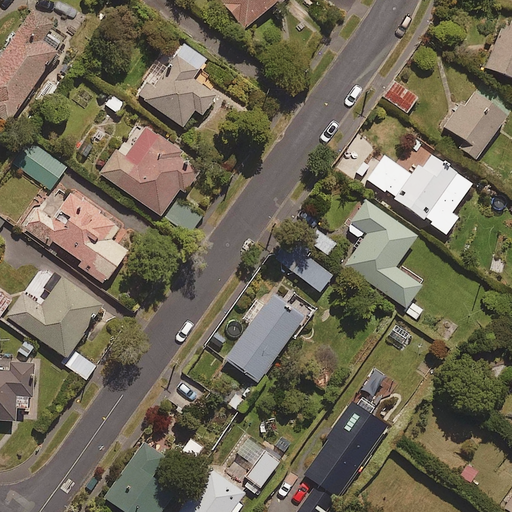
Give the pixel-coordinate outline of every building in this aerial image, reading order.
[(64,0),(56,11),(73,23),(80,12),(64,0)] [(282,4),(278,0),(219,0),(246,33),(282,4)] [(57,28),(35,12),(0,63),(0,120),(10,127),(59,57),(44,46),(57,28)] [(511,24),(506,22),(484,73),(511,85),(511,24)] [(208,64),(183,46),(144,101),(185,130),(196,113),(205,119),(218,100),(194,83),(208,64)] [(419,100),(395,83),(384,98),(408,116),(419,100)] [(510,124),(473,94),(445,129),(465,145),(460,150),(477,164),(510,124)] [(110,96),(102,107),(119,119),(127,108),(110,96)] [(181,193),(186,197),(201,177),(177,160),(182,153),(148,129),(126,161),(116,154),(101,175),(163,219),(165,215),(192,234),(205,215),(178,197),(181,193)] [(67,170),(37,149),(22,171),(52,191),(67,170)] [(477,192),(431,155),(395,200),(426,225),(446,200),(461,212),(477,192)] [(66,205),(52,194),(26,230),(48,247),(52,242),(85,267),(82,270),(107,288),(130,257),(112,243),(121,231),(73,196),(66,205)] [(419,242),(367,203),(351,224),(368,237),(346,267),(418,320),(423,312),(414,305),(424,291),(397,271),(419,242)] [(336,245),(316,232),(309,244),(329,257),(336,245)] [(334,278),(314,262),(301,279),(321,295),(334,278)] [(104,310),(63,281),(44,309),(24,296),(8,320),(68,362),(104,310)] [(293,296),(286,305),(276,298),(227,363),(259,387),(315,313),(293,296)] [(97,368),(79,356),(69,369),(87,382),(97,368)] [(0,424),(17,425),(18,412),(34,413),(36,368),(10,367),(10,359),(0,358),(0,424)] [(331,511),(389,430),(355,406),(305,477),(317,486),(299,511),(331,511)] [(206,451),(192,442),(177,463),(192,473),(206,451)] [(168,463),(145,447),(106,502),(119,511),(167,511),(176,500),(153,484),(168,463)] [(282,465),(267,454),(247,480),(262,491),(282,465)] [(208,471),(180,511),(234,511),(245,496),(208,471)] [(511,511),(511,496),(503,509),(507,511),(511,511)]
